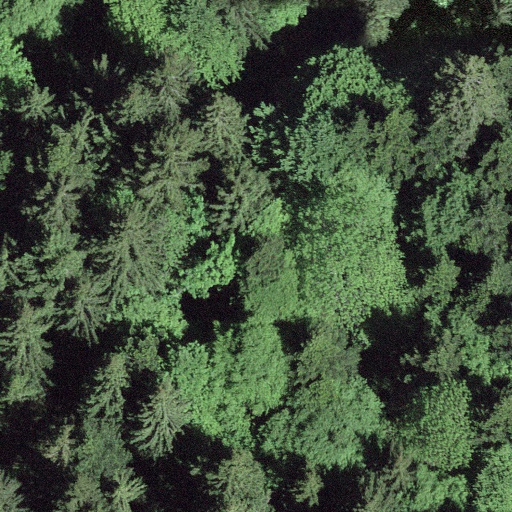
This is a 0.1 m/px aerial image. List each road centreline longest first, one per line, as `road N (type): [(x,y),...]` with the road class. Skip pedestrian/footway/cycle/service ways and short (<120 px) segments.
road 1 (unclassified): [(511,77),(264,125),(0,85)]
road 2 (track): [(360,0),(264,125)]
